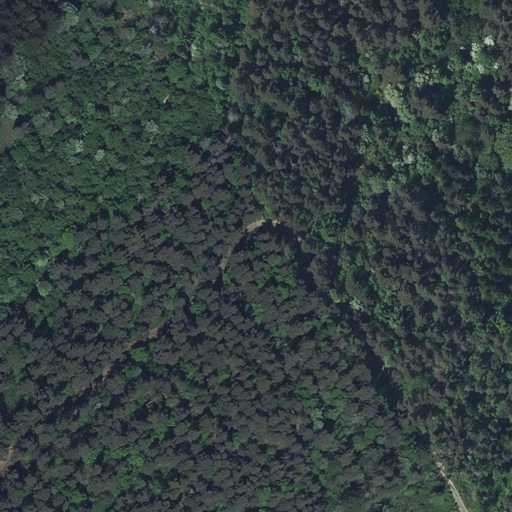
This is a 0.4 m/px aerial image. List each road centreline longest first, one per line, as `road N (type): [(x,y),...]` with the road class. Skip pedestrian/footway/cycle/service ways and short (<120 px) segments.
road 1 (track): [(121,351),(150,336),(182,280),(231,234),(264,221),(288,224),(302,236),(326,289),(360,315),(466,511)]
road 2 (track): [(0,456),(121,351),(163,214),(167,93)]
road 3 (track): [(0,320),(126,167),(167,93)]
